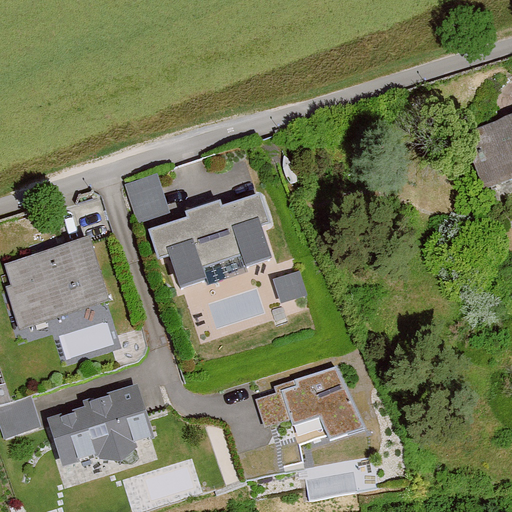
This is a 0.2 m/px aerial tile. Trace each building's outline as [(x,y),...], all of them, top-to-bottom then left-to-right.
[(484,191),(511,180),(511,121),(465,139),(484,191)] [(158,188),(155,178),(128,186),(132,196),(158,188)] [(246,268),(270,260),(259,227),(267,225),(259,201),(222,213),(220,205),(186,217),(188,224),(152,236),(160,260),(170,256),(181,290),(205,283),(201,269),(242,256),(246,268)] [(105,296),(88,243),(12,267),(28,320),(105,296)] [(298,276),(289,279),(295,298),(304,295),(298,276)] [(364,431),(335,368),(294,382),(296,388),(281,393),(293,427),(319,418),(329,442),(364,431)] [(35,393),(0,400),(0,414),(4,434),(41,427),(35,393)] [(134,443),(151,437),(137,393),(86,409),(88,415),(53,426),(66,465),(99,454),(101,461),(121,461),(137,449),(134,443)]
